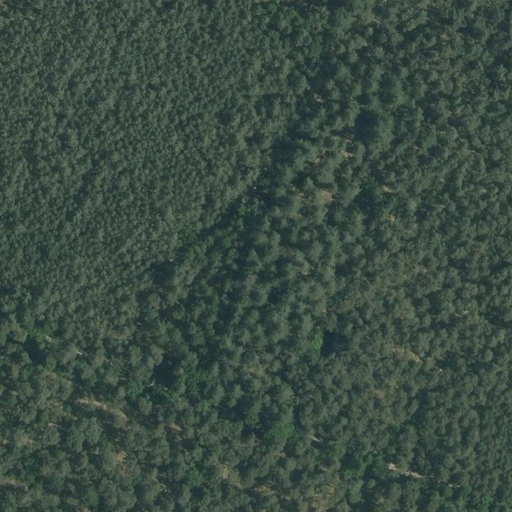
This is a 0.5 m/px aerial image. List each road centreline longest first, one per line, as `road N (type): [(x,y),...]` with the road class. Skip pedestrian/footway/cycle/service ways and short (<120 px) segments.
road 1 (track): [(511,508),(36,341)]
road 2 (track): [(36,341),(205,237),(273,163),(304,111),(321,102)]
road 3 (track): [(321,102),(361,63),(381,0)]
road 4 (track): [(258,0),(321,102)]
